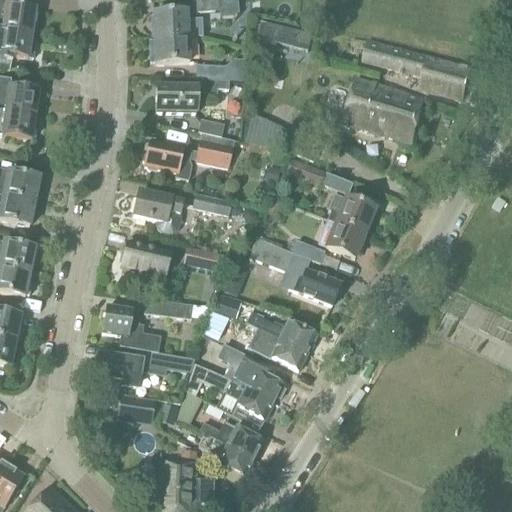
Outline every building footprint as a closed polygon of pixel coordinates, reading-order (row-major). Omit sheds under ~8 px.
[(221,1),(191,2),(192,16),(221,14),(221,1)] [(0,32),(31,37),(34,13),(7,9),(8,4),(0,2),(0,32)] [(153,42),(187,41),(202,40),(201,22),(187,23),(186,15),(152,17),(153,42)] [(308,54),(312,39),(260,25),(255,40),(308,54)] [(31,37),(0,32),(0,61),(12,63),(12,59),(27,62),(27,61),(32,62),(34,48),(29,47),(31,37)] [(187,41),(153,42),(154,68),(188,67),(187,41)] [(468,72),(428,60),(367,42),(361,62),(422,79),(419,91),(460,103),(468,72)] [(195,68),(194,82),(224,84),(225,70),(195,68)] [(0,81),(0,113),(35,119),(38,95),(8,90),(9,82),(0,81)] [(393,91),(393,92),(356,81),(344,125),(411,144),(423,100),(393,91)] [(155,116),(195,117),(195,97),(216,98),(216,93),(224,93),(224,84),(199,83),(199,90),(156,89),(155,116)] [(0,113),(0,138),(31,143),(35,119),(0,113)] [(250,117),(242,151),(271,157),(272,152),(312,166),(319,149),(293,138),(267,123),(250,117)] [(200,138),(234,145),(236,137),(222,134),(224,128),(200,123),(197,137),(200,137),(200,138)] [(155,175),(161,172),(176,175),(176,180),(188,182),(191,168),(189,165),(190,163),(195,164),(194,166),(228,173),(234,145),(200,138),(197,154),(183,151),(182,150),(166,147),(165,149),(149,146),(147,157),(144,159),(142,165),(145,168),(144,169),(145,169),(148,174),(155,175)] [(290,163),(285,176),(308,185),(313,172),(290,163)] [(264,186),(276,188),(279,172),(267,170),(264,186)] [(0,198),(2,199),(34,205),(39,180),(7,173),(7,174),(0,172),(0,198)] [(324,176),(319,188),(347,199),(352,187),(324,176)] [(138,196),(133,219),(158,224),(158,228),(160,232),(164,234),(168,235),(172,234),(176,232),(178,228),(179,221),(179,217),(182,205),(138,196)] [(374,212),(344,200),(333,196),(327,212),(330,213),(326,221),(334,225),(364,237),(374,212)] [(195,197),(191,212),(228,221),(231,206),(195,197)] [(0,198),(0,225),(29,232),(29,228),(34,205),(2,199),(0,198)] [(241,220),(245,226),(250,227),(255,225),(256,220),(252,213),(247,212),(242,214),(241,220)] [(364,237),(334,225),(324,250),(354,262),(364,237)] [(256,242),(249,261),(284,275),(292,256),(256,242)] [(284,252),(319,266),(324,254),(295,243),(294,246),(288,244),(284,252)] [(0,270),(29,277),(34,252),(0,245),(0,270)] [(123,267),(121,276),(163,286),(170,257),(158,254),(158,253),(128,246),(125,257),(122,259),(120,265),(123,267)] [(188,253),(185,268),(219,274),(222,259),(188,253)] [(0,296),(24,301),(24,299),(28,300),(31,288),(27,287),(29,277),(0,270),(0,296)] [(288,292),(330,309),(339,287),(304,273),(302,280),(294,277),(288,292)] [(226,286),(223,295),(237,300),(239,295),(236,289),(226,286)] [(218,300),(213,313),(221,316),(226,303),(218,300)] [(205,326),(209,310),(192,309),(145,303),(143,318),(205,326)] [(142,329),(137,329),(139,317),(106,311),(102,336),(120,339),(118,350),(157,356),(160,341),(141,337),(142,329)] [(0,340),(15,344),(19,345),(22,329),(18,328),(20,319),(0,314),(0,340)] [(217,345),(227,323),(210,316),(200,337),(217,345)] [(250,316),(246,326),(257,331),(264,335),(268,336),(306,357),(315,339),(316,338),(307,334),(288,323),(284,331),(272,326),(272,327),(261,322),(262,321),(250,316)] [(312,326),(307,334),(316,338),(315,339),(318,340),(323,329),(312,326)] [(257,331),(247,351),(268,362),(269,360),(297,374),(306,357),(268,336),(264,335),(257,331)] [(15,344),(0,340),(0,367),(10,369),(15,344)] [(224,349),(217,362),(230,368),(223,381),(223,382),(272,406),(273,407),(276,401),(280,403),(284,393),(281,392),(282,389),(270,383),(274,374),(262,368),(224,349)] [(135,363),(132,362),(98,357),(94,382),(105,384),(105,389),(118,391),(119,386),(128,388),(128,390),(139,391),(141,374),(145,375),(146,371),(189,378),(193,364),(157,357),(157,356),(118,350),(137,353),(135,363)] [(194,368),(185,394),(186,395),(194,399),(201,386),(224,397),(226,398),(237,404),(234,409),(236,411),(264,425),(273,407),(272,406),(223,382),(223,381),(215,377),(215,378),(194,368)] [(179,417),(176,423),(187,429),(201,403),(194,399),(186,395),(178,416),(179,417)] [(121,401),(117,424),(135,427),(137,419),(150,421),(152,405),(121,401)] [(172,429),(177,411),(163,408),(158,426),(172,429)] [(203,427),(199,436),(203,438),(204,439),(253,463),(262,445),(245,437),(235,431),(224,426),(219,435),(203,427)] [(203,438),(197,451),(205,455),(202,460),(245,482),(254,464),(253,463),(204,439),(203,438)] [(211,483),(194,483),(194,457),(181,456),(181,466),(158,466),(158,486),(155,486),(152,489),(152,495),(154,499),(158,499),(157,511),(193,511),(193,505),(211,505),(211,483)] [(8,467),(0,479),(0,511),(2,511),(23,479),(15,475),(16,472),(8,467)] [(70,511),(48,491),(28,511),(70,511)]
